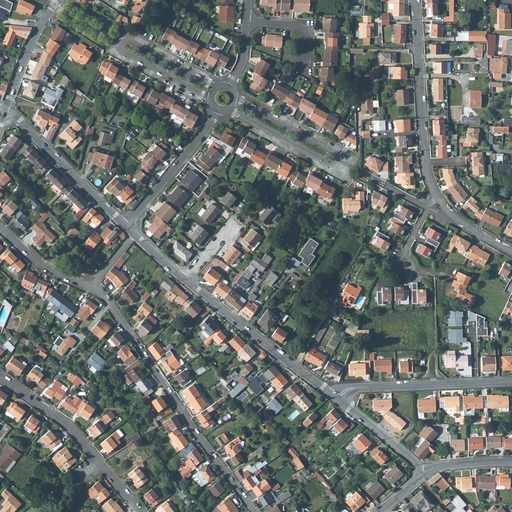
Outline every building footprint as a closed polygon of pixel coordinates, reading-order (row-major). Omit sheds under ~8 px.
[(35,6),(21,0),(19,0),(18,4),(19,4),(16,11),(25,15),(26,13),(30,15),(35,6)] [(275,0),(275,6),(275,10),(280,10),(280,9),(284,9),(289,10),(289,0),(275,0)] [(293,0),(292,11),(297,12),(297,10),(302,11),(302,10),(309,10),(309,0),(293,0)] [(393,9),(393,16),(403,16),(403,0),(390,0),(391,4),(393,4),(393,9)] [(444,16),(444,21),(453,21),(453,15),(453,12),(453,2),(449,2),(449,16),(444,16)] [(426,4),(427,16),(437,15),(436,3),(435,3),(426,4)] [(219,13),(218,22),(234,23),(234,19),(233,18),(233,13),(232,13),(233,6),(220,5),(219,6),(219,13)] [(498,9),(498,29),(509,29),(509,22),(510,22),(510,13),(509,13),(509,9),(507,9),(500,9),(498,9)] [(359,23),(359,31),(362,31),(362,37),(363,37),(369,37),(373,37),(373,32),(372,31),(369,31),(369,29),(373,29),(373,23),(371,23),(371,16),(364,15),(363,15),(363,23),(359,23)] [(138,27),(141,18),(134,16),(132,24),(138,27)] [(322,27),(322,32),(325,32),(336,33),(336,19),(335,19),(323,18),(323,23),(323,27),(322,27)] [(431,20),(431,36),(442,37),(442,21),(431,20)] [(26,39),(32,27),(9,25),(8,30),(3,43),(11,46),(16,34),(26,39)] [(395,34),(395,38),(393,38),(393,43),(405,43),(405,39),(406,25),(395,25),(395,34)] [(56,30),(50,39),(51,39),(58,44),(64,35),(63,34),(66,31),(57,26),(55,29),(56,30)] [(167,28),(162,37),(167,39),(172,30),(167,28)] [(172,30),(167,39),(171,42),(175,34),(176,32),(172,30)] [(468,31),(468,41),(487,41),(487,34),(487,31),(468,31)] [(326,42),(326,50),(337,50),(338,50),(339,33),(336,33),(325,32),(325,36),(326,36),(326,42)] [(177,48),(182,38),(175,34),(171,42),(175,45),(174,46),(177,48)] [(262,36),(261,43),(265,44),(265,46),(281,47),(282,37),(275,36),(275,35),(266,34),(266,36),(262,36)] [(495,40),(495,35),(487,34),(487,41),(487,53),(487,55),(491,56),(492,43),(492,40),(495,40)] [(182,38),(177,48),(180,49),(181,48),(185,50),(185,49),(189,42),(182,38)] [(49,45),(45,51),(51,58),(60,45),(58,44),(51,39),(48,44),(49,45)] [(190,52),(195,42),(190,40),(189,42),(185,49),(190,52)] [(72,55),(71,57),(77,61),(78,59),(85,64),(85,63),(90,62),(91,61),(90,56),(92,53),(85,49),(86,47),(80,42),(78,46),(74,43),(68,53),(72,55)] [(195,42),(190,52),(194,54),(199,45),(195,42)] [(475,54),(475,58),(477,58),(482,58),(482,53),(482,44),(477,44),(477,50),(474,50),(474,54),(475,54)] [(199,45),(194,54),(193,55),(199,58),(204,48),(199,45)] [(430,50),(431,54),(439,54),(440,47),(440,45),(430,45),(430,49),(430,50)] [(204,48),(199,58),(205,62),(206,61),(208,62),(208,63),(207,64),(212,67),(215,63),(219,55),(211,50),(210,52),(204,48)] [(42,59),(40,63),(47,66),(48,66),(51,58),(45,51),(44,50),(40,58),(42,59)] [(323,63),(322,67),(333,67),(336,67),(337,50),(326,50),(324,50),(324,57),(324,63),(323,63)] [(380,52),(380,63),(395,63),(395,53),(380,52)] [(219,55),(215,63),(219,65),(224,56),(220,54),(219,55)] [(224,56),(219,65),(224,68),(229,58),(224,56)] [(493,73),(493,78),(501,78),(501,74),(501,62),(506,62),(506,57),(501,57),(501,59),(492,59),(492,60),(489,60),(489,63),(492,63),(492,71),(492,73),(493,73)] [(481,71),(481,73),(487,73),(487,58),(482,58),(477,58),(477,62),(481,62),(481,71)] [(266,70),(269,64),(261,59),(259,63),(257,62),(255,65),(257,66),(266,70)] [(102,72),(101,73),(112,79),(116,73),(118,69),(114,66),(111,64),(111,63),(108,61),(108,62),(103,60),(99,70),(102,72)] [(33,71),(31,76),(46,82),(48,77),(43,75),(47,66),(40,63),(39,63),(37,62),(35,66),(37,66),(34,71),(33,71)] [(434,67),(434,73),(446,73),(446,62),(433,62),(433,67),(434,67)] [(262,77),(266,70),(257,66),(255,65),(254,68),(255,68),(253,72),(255,73),(262,77)] [(319,76),(319,81),(320,81),(319,85),(326,88),(327,81),(333,81),(333,67),(322,67),(321,67),(320,72),(320,76),(319,76)] [(389,73),(389,79),(393,79),(406,79),(406,72),(404,72),(404,67),(393,67),(393,74),(389,73)] [(119,85),(124,75),(121,73),(120,75),(116,73),(112,79),(111,81),(119,85)] [(252,82),(249,87),(259,92),(262,88),(263,88),(267,80),(262,77),(255,73),(252,78),(253,79),(254,80),(253,82),(252,82)] [(124,75),(119,85),(126,89),(126,88),(130,81),(126,78),(127,77),(124,75)] [(130,81),(126,88),(132,92),(131,93),(140,97),(146,85),(141,82),(140,83),(140,84),(137,83),(138,82),(132,78),(130,81)] [(442,78),(432,78),(432,83),(433,83),(433,100),(443,100),(442,78)] [(7,89),(9,83),(2,80),(0,85),(7,89)] [(489,81),(489,92),(492,92),(492,87),(502,87),(502,82),(489,81)] [(274,94),(273,95),(276,97),(277,96),(282,87),(275,83),(274,84),(270,92),(274,94)] [(150,87),(143,99),(154,105),(160,94),(156,92),(152,90),(153,89),(150,87)] [(277,96),(276,97),(279,99),(280,97),(284,100),(288,92),(289,91),(282,87),(277,96)] [(397,90),(398,105),(409,104),(408,89),(397,90)] [(470,90),(470,107),(480,107),(480,90),(470,90)] [(47,91),(41,102),(46,105),(52,93),(47,91)] [(162,107),(169,95),(166,93),(165,95),(161,92),(160,94),(154,105),(161,109),(162,107)] [(284,100),(284,101),(287,103),(286,105),(289,106),(295,96),(288,92),(284,100)] [(304,95),(297,92),(295,96),(289,106),(292,108),(293,106),(297,108),(298,107),(302,98),(304,95)] [(362,113),(372,113),(372,107),(372,101),(371,92),(361,92),(362,113)] [(169,111),(174,103),(175,100),(171,98),(172,96),(169,95),(162,107),(169,111)] [(302,98),(298,107),(301,109),(301,110),(303,112),(304,110),(309,102),(302,98)] [(304,110),(303,112),(306,113),(307,112),(311,114),(315,107),(315,105),(309,102),(304,110)] [(174,103),(169,111),(176,115),(182,105),(179,104),(178,105),(174,103)] [(176,115),(173,121),(180,125),(182,122),(188,110),(190,107),(187,105),(187,106),(185,105),(184,107),(182,105),(176,115)] [(311,114),(309,117),(317,121),(316,122),(316,123),(321,126),(328,114),(315,107),(311,114)] [(39,121),(38,124),(45,127),(47,123),(50,115),(39,109),(34,119),(39,121)] [(188,110),(182,122),(191,128),(197,117),(192,114),(193,113),(193,112),(188,110)] [(328,114),(321,126),(326,129),(326,128),(327,127),(332,130),(338,119),(328,114)] [(50,115),(47,123),(52,126),(52,125),(53,123),(56,124),(59,119),(50,115)] [(508,126),(511,126),(511,118),(504,118),(503,126),(508,126)] [(397,127),(397,132),(408,132),(408,130),(410,130),(409,119),(397,119),(397,127)] [(433,120),(433,135),(437,135),(437,140),(439,140),(446,140),(448,140),(448,136),(444,136),(444,119),(433,120)] [(66,142),(68,140),(74,146),(74,147),(82,139),(77,134),(75,136),(74,134),(81,127),(74,120),(59,136),(66,142)] [(374,131),(385,130),(384,120),(383,120),(379,120),(373,121),(374,131)] [(339,124),(334,133),(339,136),(344,127),(345,124),(341,121),(339,124)] [(230,146),(235,138),(234,137),(236,132),(226,127),(224,132),(225,133),(223,136),(222,135),(221,134),(218,140),(230,146)] [(351,131),(348,129),(344,127),(339,136),(347,140),(355,145),(355,136),(350,134),(349,133),(351,131)] [(51,128),(46,138),(50,140),(55,130),(51,128)] [(102,128),(97,144),(104,146),(105,142),(107,134),(113,136),(114,131),(102,128)] [(464,141),(464,146),(477,146),(477,141),(478,141),(478,134),(479,134),(479,128),(467,128),(467,133),(467,138),(467,141),(465,141),(464,141)] [(448,135),(448,140),(456,139),(456,132),(453,132),(453,135),(448,135)] [(13,135),(7,143),(16,149),(22,154),(23,153),(29,146),(25,142),(24,144),(21,141),(22,141),(13,135)] [(396,147),(396,152),(404,152),(404,147),(412,147),(411,135),(399,136),(400,147),(396,147)] [(243,137),(238,147),(242,149),(242,150),(250,155),(254,148),(255,147),(257,143),(252,140),(251,141),(250,142),(248,140),(248,139),(243,137)] [(437,145),(437,158),(447,158),(446,151),(446,146),(446,140),(439,140),(439,145),(437,145)] [(215,161),(224,150),(213,141),(210,145),(211,146),(208,149),(205,153),(215,161)] [(162,161),(166,157),(165,156),(164,155),(166,153),(167,153),(170,149),(161,142),(158,146),(157,145),(151,152),(160,160),(162,161)] [(7,143),(0,153),(0,154),(7,160),(16,149),(7,143)] [(29,146),(23,153),(33,163),(39,156),(29,146)] [(250,155),(249,158),(262,165),(263,163),(269,153),(263,150),(263,151),(262,152),(254,148),(250,155)] [(149,171),(153,166),(152,165),(154,163),(155,164),(156,164),(160,160),(151,152),(149,151),(143,158),(144,159),(140,163),(144,166),(149,171)] [(269,153),(263,163),(276,170),(282,160),(274,156),(275,155),(275,154),(270,151),(269,153)] [(473,168),(473,175),(480,175),(479,172),(484,171),(482,151),(471,152),(472,165),(473,165),(473,167),(473,168)] [(93,161),(92,163),(98,165),(110,169),(113,157),(95,152),(94,155),(93,161)] [(206,171),(215,161),(205,153),(202,156),(200,159),(199,159),(196,162),(206,171)] [(411,155),(395,156),(396,166),(398,166),(398,173),(409,173),(409,169),(409,166),(407,165),(407,164),(412,163),(411,155)] [(39,156),(33,163),(39,169),(43,173),(49,166),(39,156)] [(388,171),(387,162),(382,162),(375,157),(374,158),(370,156),(366,164),(370,166),(372,168),(372,169),(377,172),(378,170),(381,170),(381,171),(388,171)] [(276,170),(275,172),(285,177),(291,167),(291,166),(286,163),(287,162),(282,159),(282,160),(276,170)] [(509,171),(509,173),(511,172),(511,165),(509,165),(509,164),(502,164),(502,170),(509,171)] [(144,186),(148,181),(147,180),(146,179),(148,177),(149,178),(153,173),(149,171),(144,166),(140,170),(139,169),(133,177),(134,178),(144,186)] [(291,167),(285,177),(289,179),(294,169),(291,167)] [(52,169),(45,175),(53,182),(59,176),(52,169)] [(289,179),(288,179),(293,182),(293,183),(301,187),(303,184),(308,175),(302,172),(302,173),(301,174),(298,173),(299,172),(294,169),(289,179)] [(455,176),(454,174),(452,173),(452,169),(443,169),(443,175),(445,175),(447,180),(445,181),(444,182),(448,188),(457,183),(454,178),(455,176)] [(0,185),(1,187),(10,178),(3,170),(0,173),(0,185)] [(192,191),(202,179),(193,171),(188,176),(187,175),(184,179),(183,178),(180,181),(192,191)] [(308,175),(303,184),(316,191),(322,181),(314,176),(315,175),(315,174),(310,171),(308,175)] [(401,183),(401,186),(407,185),(407,188),(415,188),(414,179),(413,179),(411,179),(411,177),(413,177),(413,173),(409,173),(398,173),(397,173),(397,184),(401,183)] [(59,176),(53,182),(62,192),(69,186),(59,176)] [(115,178),(105,187),(109,191),(110,190),(112,193),(116,196),(118,194),(124,187),(115,178)] [(316,191),(316,192),(324,197),(325,195),(329,198),(335,188),(330,185),(329,186),(326,185),(327,184),(328,183),(322,180),(322,181),(316,191)] [(457,182),(457,183),(448,188),(447,189),(459,203),(464,199),(464,198),(468,195),(457,182)] [(124,187),(118,194),(121,197),(124,200),(123,201),(127,204),(136,195),(127,185),(124,187)] [(69,186),(62,192),(73,202),(79,196),(69,186)] [(179,207),(189,195),(179,187),(175,192),(174,191),(170,195),(169,194),(167,197),(179,207)] [(201,199),(203,196),(208,200),(210,197),(203,191),(198,197),(201,199)] [(228,207),(236,198),(228,191),(220,201),(228,207)] [(342,198),(343,210),(348,210),(349,211),(353,211),(355,209),(358,209),(360,208),(364,207),(363,191),(355,191),(355,200),(352,200),(352,198),(342,198)] [(380,211),(384,213),(390,201),(387,199),(387,198),(374,191),(371,196),(372,202),(373,204),(375,205),(377,205),(382,207),(380,211)] [(79,196),(73,202),(80,210),(77,213),(78,212),(81,215),(88,207),(87,208),(85,206),(87,203),(87,202),(86,202),(85,201),(84,201),(79,196)] [(32,197),(26,203),(29,206),(32,203),(35,207),(39,204),(35,200),(32,197)] [(478,215),(477,217),(480,219),(485,211),(479,208),(475,204),(477,202),(471,197),(462,207),(465,210),(468,207),(475,213),(478,215)] [(9,198),(0,207),(0,208),(2,211),(3,210),(6,212),(9,216),(18,206),(9,198)] [(266,224),(271,219),(277,211),(266,202),(262,206),(265,209),(258,218),(266,224)] [(165,224),(176,211),(166,203),(161,208),(160,207),(157,211),(156,210),(153,213),(156,216),(165,224)] [(209,224),(220,210),(211,203),(205,210),(201,216),(200,217),(209,224)] [(395,212),(392,217),(404,223),(406,219),(409,220),(413,213),(401,206),(397,214),(395,212)] [(202,207),(197,213),(201,216),(205,210),(202,207)] [(97,226),(104,218),(91,208),(82,219),(85,222),(88,218),(94,223),(97,226)] [(486,208),(485,211),(480,219),(480,220),(484,222),(485,221),(490,224),(490,223),(493,225),(498,227),(504,216),(496,212),(496,213),(486,208)] [(46,209),(44,210),(46,212),(49,215),(54,221),(56,219),(46,209)] [(7,224),(6,225),(9,229),(14,224),(22,232),(26,227),(29,224),(20,215),(22,213),(20,210),(15,215),(7,224)] [(273,222),(280,214),(277,211),(271,219),(273,222)] [(40,245),(45,240),(49,244),(55,237),(45,227),(46,226),(42,222),(49,215),(46,212),(44,214),(43,215),(31,228),(36,232),(37,232),(38,233),(38,234),(34,237),(33,239),(40,245)] [(165,224),(156,216),(153,219),(154,220),(151,224),(152,225),(148,230),(158,238),(165,230),(168,233),(172,229),(165,224)] [(393,222),(389,230),(401,236),(405,229),(401,227),(404,223),(392,217),(390,221),(393,222)] [(511,223),(509,222),(503,233),(511,237),(511,223)] [(198,244),(207,233),(198,225),(189,237),(198,244)] [(75,229),(72,226),(66,235),(68,237),(75,229)] [(105,240),(112,231),(107,226),(101,234),(103,238),(105,240)] [(105,240),(103,241),(108,245),(111,241),(117,233),(119,235),(123,239),(125,237),(124,234),(120,230),(116,226),(112,231),(105,240)] [(263,232),(272,240),(276,235),(267,227),(263,232)] [(428,237),(425,241),(437,247),(439,243),(436,241),(440,234),(428,227),(424,235),(428,237)] [(75,229),(68,237),(73,242),(80,233),(75,229)] [(245,241),(243,244),(244,245),(250,249),(250,250),(250,249),(257,240),(261,236),(260,235),(261,234),(255,229),(254,231),(252,229),(244,240),(245,241)] [(87,246),(88,245),(91,242),(95,246),(100,240),(96,236),(99,234),(95,231),(85,242),(84,243),(87,246)] [(374,244),(386,251),(390,243),(386,242),(389,237),(377,231),(375,235),(378,237),(374,244)] [(117,233),(111,241),(113,243),(116,239),(116,238),(119,235),(117,233)] [(469,254),(474,245),(454,234),(445,250),(450,252),(454,246),(469,254)] [(318,243),(310,238),(298,255),(303,258),(300,262),(308,266),(315,256),(311,254),(318,243)] [(250,249),(253,251),(259,242),(257,240),(250,249)] [(176,241),(170,248),(176,253),(186,261),(191,253),(176,241)] [(420,243),(415,251),(427,258),(432,250),(434,252),(437,247),(425,241),(423,245),(420,243)] [(242,249),(235,243),(233,246),(240,252),(242,249)] [(231,264),(241,252),(240,252),(233,246),(232,245),(227,252),(228,253),(228,254),(227,253),(223,258),(231,264)] [(469,254),(467,258),(475,262),(476,261),(484,265),(490,255),(482,251),(482,252),(481,251),(480,250),(478,248),(478,247),(474,245),(469,254)] [(0,262),(2,260),(4,258),(11,265),(15,268),(19,272),(24,265),(19,260),(18,261),(16,259),(17,258),(7,249),(0,256),(0,262)] [(265,254),(271,258),(275,254),(270,251),(268,249),(264,253),(265,254)] [(129,255),(125,251),(121,256),(125,259),(129,255)] [(92,254),(89,258),(95,264),(98,260),(94,256),(97,254),(95,252),(93,254),(92,254)] [(250,263),(246,268),(252,272),(256,267),(262,271),(267,264),(271,258),(265,254),(261,259),(256,256),(254,258),(250,263)] [(113,266),(106,275),(111,279),(117,287),(127,279),(121,271),(120,272),(117,270),(125,260),(125,259),(121,256),(113,266)] [(511,265),(505,262),(498,274),(510,280),(511,276),(511,265)] [(210,267),(204,275),(210,279),(208,281),(210,283),(213,285),(221,275),(210,267)] [(236,281),(236,282),(245,289),(249,282),(247,280),(253,273),(252,272),(246,268),(240,276),(236,281)] [(26,272),(20,285),(29,289),(31,285),(33,286),(38,277),(33,275),(34,273),(29,271),(29,273),(26,272)] [(454,280),(451,285),(454,287),(459,289),(458,292),(457,292),(458,293),(462,295),(464,289),(470,277),(458,271),(455,277),(458,278),(456,281),(454,280)] [(278,277),(271,272),(267,277),(274,282),(278,277)] [(292,272),(290,275),(304,285),(306,282),(299,277),(292,272)] [(301,274),(299,277),(306,282),(308,279),(304,276),(301,274)] [(274,282),(267,277),(265,280),(271,285),(274,282)] [(38,278),(34,288),(44,292),(42,298),(45,299),(45,297),(49,287),(51,284),(38,278)] [(168,290),(174,284),(167,278),(161,284),(168,290)] [(132,280),(122,292),(131,303),(138,297),(131,289),(130,288),(134,285),(136,283),(133,279),(132,280)] [(221,281),(213,290),(215,292),(219,295),(220,294),(224,297),(231,289),(226,285),(221,281)] [(356,289),(348,283),(337,302),(344,306),(347,301),(352,304),(361,288),(358,286),(356,289)] [(411,283),(412,303),(426,303),(425,289),(417,289),(417,283),(411,283)] [(168,291),(164,296),(171,301),(174,298),(181,305),(182,304),(187,298),(188,296),(177,287),(178,287),(174,284),(168,291)] [(394,287),(395,300),(403,300),(403,303),(408,303),(408,290),(403,290),(403,286),(394,287)] [(55,312),(58,307),(65,299),(49,287),(45,297),(47,299),(54,304),(50,308),(55,312)] [(377,291),(377,304),(382,304),(382,301),(391,301),(390,287),(382,287),(382,291),(377,291)] [(152,297),(158,291),(155,289),(154,290),(151,294),(150,295),(152,297)] [(224,297),(223,298),(228,302),(235,307),(242,298),(231,289),(224,297)] [(458,293),(456,296),(462,299),(465,292),(466,290),(464,289),(462,295),(458,293)] [(144,302),(147,298),(148,297),(150,295),(151,294),(149,292),(147,291),(141,298),(144,302)] [(245,300),(239,308),(245,313),(250,316),(256,309),(256,308),(252,305),(248,302),(250,299),(253,301),(256,296),(253,293),(252,292),(245,300)] [(465,292),(462,299),(472,304),(476,297),(465,292)] [(2,304),(11,308),(12,306),(7,301),(4,298),(2,303),(2,304)] [(191,302),(187,298),(182,304),(185,307),(191,302)] [(242,298),(235,307),(238,310),(239,308),(245,300),(242,298)] [(70,317),(77,308),(65,299),(58,307),(64,312),(62,314),(57,311),(55,315),(64,322),(69,316),(70,317)] [(90,313),(96,305),(88,299),(82,307),(81,306),(79,310),(75,314),(82,320),(85,319),(90,313)] [(185,307),(184,308),(193,317),(201,309),(192,300),(191,302),(185,307)] [(511,302),(508,301),(502,312),(507,315),(508,312),(511,313),(510,315),(511,320),(511,319),(511,302)] [(134,322),(141,315),(138,313),(144,307),(141,305),(130,318),(134,322)] [(207,306),(199,314),(202,317),(211,309),(207,306)] [(267,309),(258,321),(263,325),(262,326),(268,330),(278,317),(267,309)] [(451,310),(451,318),(448,318),(448,325),(463,326),(464,311),(451,310)] [(476,341),(479,341),(479,336),(487,335),(487,328),(484,328),(484,320),(485,318),(478,315),(475,313),(476,318),(476,341)] [(140,324),(136,328),(145,335),(157,321),(148,314),(143,320),(140,324)] [(209,335),(218,327),(212,321),(214,319),(211,316),(205,322),(204,321),(199,325),(209,335)] [(71,321),(70,323),(75,327),(77,325),(78,322),(74,320),(73,318),(71,321)] [(100,320),(91,330),(101,338),(111,327),(102,319),(101,321),(100,320)] [(280,319),(272,330),(274,331),(271,336),(281,342),(287,333),(278,327),(282,321),(280,319)] [(345,319),(342,326),(346,328),(356,333),(357,330),(358,326),(345,319)] [(66,326),(65,328),(72,333),(75,328),(74,328),(68,324),(66,326)] [(213,338),(218,344),(226,337),(223,334),(221,332),(222,331),(218,327),(209,335),(207,337),(203,341),(207,345),(210,342),(210,340),(213,338)] [(463,328),(449,328),(449,342),(467,342),(467,337),(463,337),(463,328)] [(1,334),(15,344),(19,339),(5,329),(1,334)] [(320,330),(304,358),(308,360),(309,359),(311,360),(310,361),(319,366),(325,356),(314,350),(315,348),(314,347),(323,332),(320,330)] [(116,346),(123,339),(116,331),(109,338),(115,345),(116,346)] [(238,352),(246,344),(237,334),(229,342),(238,352)] [(64,340),(59,336),(53,343),(58,347),(56,350),(62,355),(69,346),(71,348),(76,341),(69,335),(66,339),(65,340),(64,340)] [(30,337),(29,341),(37,347),(38,344),(33,339),(30,337)] [(221,346),(225,343),(228,339),(226,337),(218,344),(221,346)] [(107,340),(114,347),(115,345),(109,338),(107,340)] [(6,347),(11,352),(15,347),(14,346),(7,340),(3,344),(4,344),(6,347)] [(156,342),(148,348),(157,360),(159,358),(165,353),(156,342)] [(128,346),(126,343),(117,352),(119,355),(123,352),(122,350),(128,346)] [(221,352),(227,346),(225,343),(221,346),(218,349),(221,352)] [(38,344),(37,347),(41,350),(44,353),(46,351),(38,344)] [(246,362),(255,353),(247,344),(246,344),(238,352),(237,353),(246,362)] [(131,349),(128,346),(122,350),(123,352),(119,355),(127,364),(129,366),(136,360),(135,358),(129,350),(131,349)] [(169,371),(173,368),(174,369),(183,363),(183,362),(181,359),(180,359),(177,361),(169,350),(165,353),(159,358),(169,371)] [(104,360),(95,352),(87,361),(87,362),(91,365),(92,365),(99,371),(106,363),(103,360),(104,360)] [(445,355),(445,365),(455,365),(455,363),(459,363),(458,358),(455,358),(455,356),(455,354),(448,355),(445,355)] [(459,363),(459,367),(468,366),(467,355),(458,356),(458,358),(459,363)] [(502,368),(503,369),(511,369),(511,355),(502,356),(502,368)] [(13,356),(6,365),(19,374),(25,365),(18,361),(13,356)] [(481,357),(481,371),(495,371),(495,357),(481,357)] [(127,372),(135,366),(140,362),(137,359),(136,360),(129,366),(124,369),(125,371),(127,372)] [(349,364),(349,375),(354,375),(354,374),(365,374),(365,371),(370,371),(370,360),(364,361),(364,363),(349,364)] [(374,360),(374,370),(380,370),(380,371),(387,371),(387,374),(391,373),(391,360),(374,360)] [(328,361),(324,368),(336,375),(340,367),(336,365),(328,361)] [(399,362),(399,372),(408,371),(408,373),(413,373),(412,361),(399,362)] [(340,367),(336,375),(340,377),(343,369),(344,365),(338,362),(336,365),(340,367)] [(253,367),(249,363),(238,374),(232,378),(235,381),(237,380),(239,383),(232,389),(233,390),(229,392),(233,397),(246,385),(248,384),(256,393),(262,387),(261,386),(259,384),(263,381),(264,383),(269,379),(271,382),(280,373),(273,365),(263,373),(262,372),(258,376),(256,374),(252,378),(250,375),(247,377),(245,374),(253,367)] [(128,384),(134,380),(136,383),(145,376),(137,366),(123,377),(128,384)] [(36,384),(43,388),(50,379),(41,372),(34,367),(33,367),(26,377),(26,379),(28,381),(30,380),(30,379),(31,378),(37,382),(37,383),(36,384)] [(173,377),(175,376),(177,379),(179,383),(188,377),(183,370),(179,373),(177,369),(171,374),(173,377)] [(232,378),(238,374),(234,370),(224,380),(227,383),(232,378)] [(278,389),(287,381),(280,373),(271,382),(278,389)] [(69,375),(67,378),(72,382),(77,376),(76,375),(75,376),(72,374),(70,376),(69,375)] [(77,376),(72,382),(77,386),(80,382),(83,385),(85,383),(77,376)] [(147,379),(145,376),(136,383),(144,393),(139,397),(140,399),(142,398),(147,394),(153,391),(150,386),(152,384),(148,379),(147,379)] [(48,387),(44,392),(51,397),(52,394),(60,399),(65,391),(60,387),(62,384),(56,379),(53,383),(54,383),(50,389),(48,387)] [(292,398),(301,390),(294,383),(285,391),(286,391),(292,398)] [(189,401),(199,394),(192,384),(182,391),(189,401)] [(262,387),(256,393),(248,384),(246,385),(256,395),(263,389),(262,387)] [(304,411),(312,404),(303,394),(304,393),(301,390),(292,398),(295,401),(304,411)] [(237,399),(241,402),(248,395),(245,391),(237,399)] [(283,393),(290,401),(292,398),(286,391),(283,393)] [(195,411),(206,404),(199,394),(189,401),(195,411)] [(67,396),(61,404),(73,413),(74,411),(79,405),(82,400),(76,395),(73,400),(67,396)] [(491,395),(487,395),(487,407),(492,407),(492,408),(499,407),(508,407),(508,396),(499,396),(497,396),(497,395),(491,395)] [(158,411),(167,406),(160,396),(151,401),(154,405),(158,411)] [(444,396),(444,397),(439,397),(439,401),(444,401),(445,407),(453,407),(453,412),(459,412),(459,396),(444,396)] [(468,397),(467,396),(463,396),(463,409),(464,415),(472,414),(474,413),(473,408),(483,408),(482,397),(474,397),(474,398),(472,398),(472,397),(468,397)] [(283,407),(274,397),(267,404),(276,413),(283,407)] [(435,411),(435,397),(431,397),(431,399),(427,399),(427,400),(423,401),(423,399),(417,399),(418,412),(424,412),(435,411)] [(79,405),(74,411),(78,414),(80,413),(88,418),(94,409),(86,403),(87,401),(83,399),(82,400),(79,405)] [(383,399),(373,400),(373,410),(383,410),(386,413),(391,407),(391,399),(387,399),(387,400),(383,400),(383,399)] [(94,409),(97,406),(88,400),(87,401),(86,403),(94,409)] [(9,401),(4,408),(7,410),(12,403),(9,401)] [(12,403),(7,410),(14,415),(14,416),(19,420),(25,410),(19,406),(19,407),(16,405),(17,404),(13,402),(12,403)] [(205,427),(209,424),(210,427),(215,423),(211,417),(213,416),(210,411),(218,405),(215,402),(196,415),(205,427)] [(256,414),(258,411),(263,407),(260,403),(255,407),(253,410),(256,414)] [(162,417),(172,412),(170,408),(160,414),(162,417)] [(329,425),(339,415),(333,409),(326,415),(330,419),(327,422),(329,425)] [(96,436),(104,430),(101,427),(105,424),(115,416),(110,410),(101,418),(88,428),(91,433),(92,432),(96,436)] [(265,423),(268,421),(258,411),(256,414),(262,420),(265,423)] [(306,426),(317,415),(313,411),(302,422),(306,426)] [(31,415),(24,425),(32,430),(36,433),(43,422),(39,420),(39,421),(31,415)] [(169,431),(172,430),(180,425),(174,415),(166,420),(166,421),(163,423),(165,427),(166,427),(169,431)] [(147,433),(159,425),(156,421),(154,417),(151,419),(154,424),(145,430),(147,433)] [(320,429),(324,425),(322,424),(326,420),(324,417),(316,425),(320,429)] [(339,432),(348,424),(345,421),(344,422),(343,421),(343,420),(341,417),(332,425),(339,432)] [(348,431),(354,425),(351,422),(345,428),(348,431)] [(430,426),(426,426),(419,435),(421,437),(424,440),(418,447),(415,445),(411,449),(422,459),(429,450),(432,452),(435,448),(426,441),(425,440),(426,438),(427,439),(430,441),(437,433),(430,426)] [(180,450),(189,443),(180,432),(179,432),(177,428),(168,434),(180,450)] [(50,430),(41,438),(47,445),(48,444),(51,448),(52,448),(60,441),(57,437),(55,438),(50,430)] [(105,447),(106,446),(110,451),(120,442),(118,439),(120,437),(116,431),(109,436),(101,443),(105,447)] [(220,446),(228,440),(226,437),(229,435),(226,431),(224,433),(215,439),(220,446)] [(138,432),(127,438),(130,443),(141,437),(138,432)] [(359,454),(371,443),(361,433),(349,445),(348,447),(351,449),(352,449),(357,454),(359,454)] [(464,450),(464,439),(457,439),(456,434),(449,434),(450,440),(450,452),(454,452),(454,451),(464,450)] [(230,457),(238,452),(243,449),(241,447),(239,447),(238,444),(240,443),(240,440),(238,436),(226,445),(227,446),(226,448),(225,450),(230,457)] [(486,437),(486,449),(490,449),(490,448),(501,447),(504,447),(504,439),(504,437),(500,437),(500,436),(486,437)] [(418,447),(424,440),(421,437),(415,445),(418,447)] [(482,449),(482,437),(468,438),(468,451),(472,450),(472,449),(482,449)] [(52,448),(54,451),(63,444),(60,441),(52,448)] [(188,466),(179,473),(183,477),(185,475),(196,467),(195,465),(203,459),(197,450),(195,452),(193,449),(195,448),(191,442),(189,443),(180,450),(182,453),(182,454),(187,460),(185,462),(188,466)] [(0,467),(4,470),(13,459),(15,461),(18,457),(21,454),(7,443),(5,446),(6,447),(2,451),(4,452),(0,456),(1,457),(0,458),(0,467)] [(60,469),(66,469),(76,460),(72,455),(71,456),(64,447),(52,457),(56,463),(55,464),(60,469)] [(253,457),(263,450),(261,447),(251,454),(253,457)] [(298,457),(299,455),(292,447),(290,449),(297,456),(298,457)] [(381,465),(388,458),(380,450),(380,451),(377,448),(371,453),(374,456),(373,457),(381,465)] [(235,465),(243,460),(238,452),(230,457),(235,465)] [(299,469),(303,466),(297,456),(292,459),(299,469)] [(4,470),(7,472),(16,462),(15,461),(13,459),(4,470)] [(241,481),(242,480),(257,469),(267,463),(265,460),(260,464),(259,461),(251,467),(243,473),(241,470),(240,469),(235,472),(241,481)] [(137,488),(148,480),(139,470),(144,466),(141,463),(137,466),(128,474),(130,478),(131,477),(135,482),(133,484),(137,488)] [(251,467),(249,464),(241,470),(243,473),(251,467)] [(201,487),(215,476),(206,465),(193,476),(193,477),(197,483),(198,483),(201,487)] [(392,484),(403,474),(395,465),(384,475),(392,484)] [(249,490),(252,487),(260,482),(255,476),(259,473),(257,469),(242,480),(249,490)] [(314,474),(321,482),(324,479),(316,471),(314,474)] [(446,481),(438,472),(426,482),(429,486),(434,482),(442,491),(449,485),(449,484),(446,481)] [(495,476),(495,486),(495,489),(503,489),(505,488),(508,488),(510,486),(510,478),(508,478),(508,475),(504,475),(504,474),(501,474),(499,475),(495,475),(495,476)] [(470,476),(466,477),(466,478),(461,478),(461,477),(456,477),(456,487),(458,489),(461,488),(471,487),(471,489),(475,489),(475,488),(476,476),(476,475),(470,476)] [(476,476),(475,488),(479,488),(495,489),(495,486),(495,476),(491,475),(491,477),(487,476),(484,476),(484,475),(479,475),(479,476),(476,476)] [(255,493),(257,496),(265,491),(270,487),(269,484),(265,479),(260,482),(252,487),(256,492),(255,493)] [(99,503),(110,494),(104,488),(98,481),(87,490),(93,497),(94,497),(97,494),(100,497),(96,500),(99,503)] [(216,498),(225,490),(217,481),(208,489),(216,498)] [(374,499),(385,489),(377,481),(366,491),(374,499)] [(174,490),(177,494),(182,500),(187,496),(182,490),(180,491),(176,486),(173,489),(174,490)] [(439,498),(430,487),(426,490),(435,501),(439,498)] [(152,507),(162,499),(159,495),(158,496),(151,488),(143,495),(152,507)] [(21,503),(6,489),(1,494),(6,499),(2,504),(4,506),(5,507),(3,509),(6,511),(8,511),(9,511),(10,509),(13,511),(21,503)] [(334,500),(337,498),(328,489),(325,491),(334,500)] [(267,511),(280,511),(276,505),(291,495),(288,490),(276,498),(272,500),(264,506),(267,511)] [(421,490),(410,500),(418,510),(425,504),(430,509),(434,505),(421,490)] [(264,506),(272,500),(276,498),(271,491),(267,493),(266,492),(258,498),(264,506)] [(370,500),(368,498),(362,492),(359,494),(356,491),(345,501),(354,511),(365,501),(367,503),(370,500)] [(466,504),(458,495),(450,501),(454,506),(455,505),(457,507),(455,508),(451,511),(472,511),(471,511),(470,509),(469,508),(466,511),(463,508),(466,504)] [(221,511),(235,511),(238,511),(235,506),(234,507),(230,502),(231,501),(228,497),(217,506),(221,511)] [(107,511),(121,511),(123,511),(118,504),(117,505),(114,501),(111,498),(102,506),(107,511)] [(173,511),(171,509),(172,508),(166,501),(155,510),(156,511),(173,511)]
